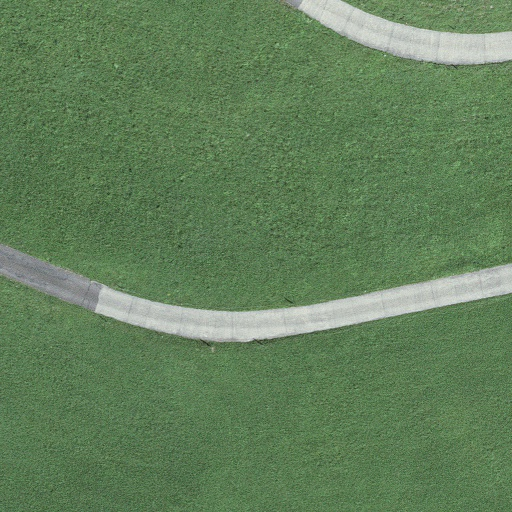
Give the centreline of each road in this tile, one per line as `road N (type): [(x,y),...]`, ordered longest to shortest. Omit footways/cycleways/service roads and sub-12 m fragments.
road 1 (unclassified): [(511,277),(235,328),(118,306),(0,258)]
road 2 (unclassified): [(312,0),(388,38),(428,47),(511,43)]
